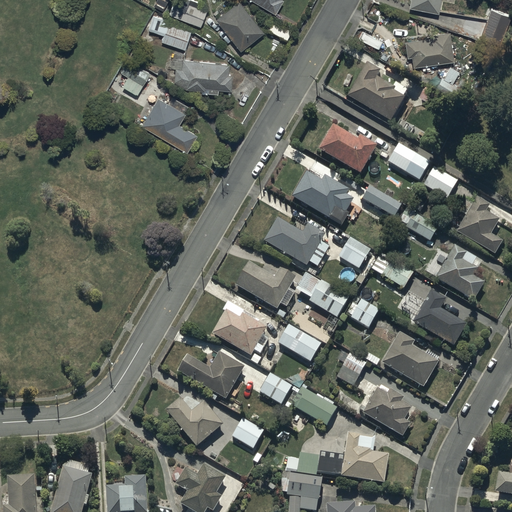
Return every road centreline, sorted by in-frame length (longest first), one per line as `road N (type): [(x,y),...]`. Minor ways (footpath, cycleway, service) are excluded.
road 1 (residential): [(0,422),(76,416),(119,382),(344,0)]
road 2 (residential): [(442,511),(456,450),(511,356)]
